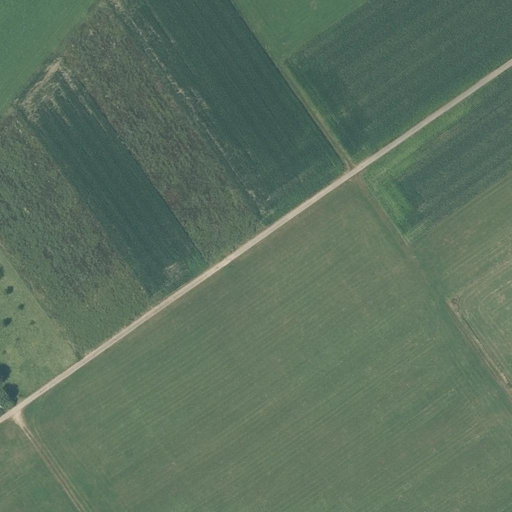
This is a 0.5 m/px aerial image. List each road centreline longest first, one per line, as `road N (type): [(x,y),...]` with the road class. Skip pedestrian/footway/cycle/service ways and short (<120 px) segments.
road 1 (track): [(511,58),(0,421)]
road 2 (track): [(511,396),(353,174)]
road 3 (track): [(12,412),(80,511)]
